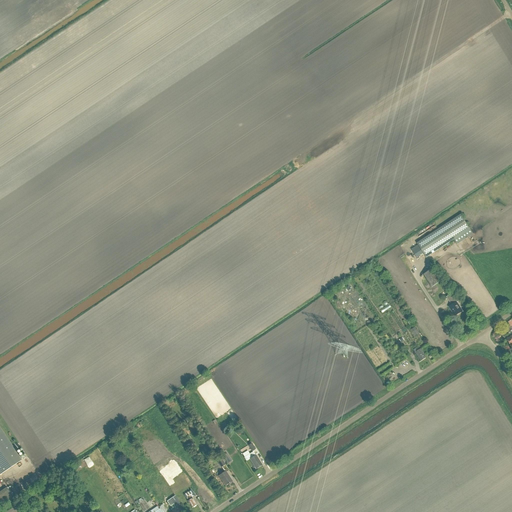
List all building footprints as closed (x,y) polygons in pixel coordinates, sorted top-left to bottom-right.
[(474,235),(461,215),(417,243),(418,245),(411,250),(417,258),(423,253),(426,257),(454,239),(458,245),(474,235)] [(432,287),(442,281),(433,268),(424,274),(432,287)] [(455,316),(463,311),(457,302),(458,301),(455,297),(449,301),(452,305),(449,307),(455,316)] [(415,338),(420,335),(415,327),(410,330),(415,338)] [(418,350),(417,348),(414,350),(415,352),(421,361),(426,358),(423,354),(424,354),(421,349),(418,350)] [(0,474),(21,460),(28,456),(0,413),(0,474)] [(256,449),(252,443),(249,445),(253,452),(244,458),(247,461),(250,459),(256,469),(262,465),(256,455),(259,453),(256,449)] [(229,471),(221,458),(217,461),(222,468),(222,467),(225,473),(219,476),(226,486),(232,482),(227,473),(229,471)] [(0,498),(5,496),(7,500),(13,496),(7,487),(0,491),(0,498)] [(188,492),(191,496),(187,499),(192,507),(196,505),(191,497),(195,495),(191,490),(188,492)] [(171,511),(179,511),(177,508),(176,508),(175,506),(180,503),(175,496),(167,501),(172,508),(171,509),(172,511),(171,511)]
